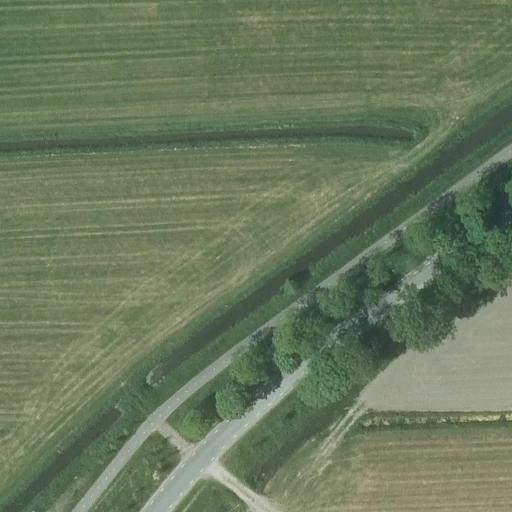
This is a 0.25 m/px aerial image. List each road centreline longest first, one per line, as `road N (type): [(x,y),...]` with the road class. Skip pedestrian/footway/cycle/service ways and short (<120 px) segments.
road 1 (secondary): [(511,211),(236,423),(155,511)]
road 2 (track): [(252,500),(122,387)]
